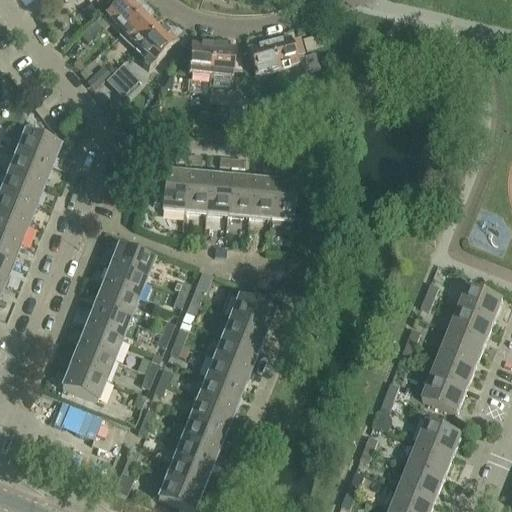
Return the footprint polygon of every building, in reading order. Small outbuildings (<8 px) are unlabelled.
[(91,0),(97,8),(109,0),(91,0)] [(130,0),(127,0),(114,13),(106,21),(123,38),(146,15),(130,0)] [(146,15),(123,38),(139,54),(161,31),(146,15)] [(161,31),(139,54),(149,64),(143,70),(149,76),(178,48),(161,31)] [(290,43),(269,48),(276,76),(297,71),(295,62),(302,61),(298,45),(291,46),(290,43)] [(188,79),(187,96),(208,98),(209,94),(210,81),(213,49),(191,46),(189,64),(187,79),(188,79)] [(269,48),(247,53),(255,81),(276,76),(269,48)] [(210,81),(209,94),(231,96),(232,84),(235,51),(213,49),(210,81)] [(181,63),(180,78),(187,79),(189,64),(181,63)] [(87,71),(80,77),(81,79),(85,83),(92,77),(88,72),(87,71)] [(25,137),(17,157),(51,171),(59,150),(25,137)] [(51,171),(17,157),(9,177),(43,191),(51,171)] [(189,160),(176,158),(175,168),(188,169),(189,160)] [(202,161),(189,160),(188,169),(201,170),(202,161)] [(232,163),(219,162),(218,172),(231,173),(232,163)] [(245,165),(232,163),(231,173),(244,174),(245,165)] [(275,168),(262,166),(261,176),(274,177),(275,168)] [(288,169),(275,168),(274,177),(287,178),(288,169)] [(43,191),(9,177),(0,198),(35,211),(43,191)] [(161,215),(184,217),(187,179),(165,177),(161,215)] [(209,181),(187,179),(184,217),(205,219),(209,181)] [(230,183),(209,181),(205,219),(227,221),(230,183)] [(252,185),(230,183),(227,221),(249,223),(252,185)] [(273,187),(252,185),(249,223),(270,225),(273,187)] [(273,187),(270,225),(271,225),(271,229),(290,231),(291,227),(293,227),(296,189),(273,187)] [(35,211),(0,198),(0,220),(27,231),(35,211)] [(27,231),(0,220),(0,243),(19,251),(27,231)] [(19,251),(0,243),(0,267),(11,272),(19,251)] [(118,251),(110,272),(145,285),(153,265),(118,251)] [(11,272),(0,267),(0,290),(3,292),(11,272)] [(110,272),(102,292),(136,306),(145,285),(110,272)] [(183,288),(178,299),(186,302),(191,291),(183,288)] [(439,293),(431,290),(426,301),(434,304),(439,293)] [(469,291),(459,315),(494,329),(503,305),(469,291)] [(102,292),(94,312),(129,325),(136,306),(102,292)] [(195,294),(190,306),(198,309),(203,298),(195,294)] [(178,299),(173,311),(181,314),(186,302),(178,299)] [(434,304),(426,301),(421,313),(429,317),(434,304)] [(239,302),(230,323),(265,337),(274,315),(239,302)] [(194,321),(198,309),(190,306),(186,317),(194,321)] [(94,312),(86,332),(120,346),(129,325),(94,312)] [(494,329),(459,315),(450,338),(485,351),(494,329)] [(265,337),(230,323),(222,342),(257,356),(265,337)] [(166,328),(162,339),(170,342),(174,331),(166,328)] [(86,332),(78,351),(113,365),(120,346),(86,332)] [(179,335),(174,347),(182,349),(186,338),(179,335)] [(421,338),(412,335),(408,347),(416,350),(421,338)] [(485,351),(450,338),(441,360),(476,374),(485,351)] [(162,339),(157,351),(165,354),(170,342),(162,339)] [(257,356),(222,342),(214,363),(249,377),(257,356)] [(177,361),(182,350),(182,349),(174,347),(170,358),(177,361)] [(416,350),(408,347),(403,359),(411,362),(416,350)] [(78,351),(70,372),(104,386),(113,365),(78,351)] [(476,374),(441,360),(432,383),(467,397),(476,374)] [(249,377),(214,363),(206,383),(241,397),(249,377)] [(150,368),(146,379),(154,382),(158,371),(150,368)] [(62,393),(96,407),(104,386),(70,372),(62,393)] [(163,375),(158,387),(166,390),(171,378),(163,375)] [(146,379),(141,391),(149,394),(154,382),(146,379)] [(241,397),(206,383),(198,403),(233,417),(241,397)] [(467,397),(432,383),(423,406),(457,420),(467,397)] [(161,401),(166,390),(158,387),(153,398),(161,401)] [(399,392),(391,389),(386,401),(394,404),(399,392)] [(137,400),(133,411),(141,414),(145,403),(137,400)] [(394,404),(386,401),(381,413),(390,416),(394,404)] [(233,417),(198,403),(190,423),(225,437),(233,417)] [(147,415),(142,427),(150,430),(155,418),(147,415)] [(225,437),(190,423),(182,443),(216,457),(225,437)] [(427,426),(418,450),(453,464),(462,440),(427,426)] [(150,430),(142,427),(137,438),(145,441),(150,430)] [(216,457),(182,443),(174,463),(209,477),(216,457)] [(377,446),(369,443),(365,454),(373,457),(377,446)] [(453,464),(418,450),(409,473),(444,486),(453,464)] [(373,457),(365,454),(360,467),(368,470),(373,457)] [(138,458),(130,455),(126,467),(134,470),(138,458)] [(209,477),(174,463),(166,483),(201,497),(209,477)] [(134,470),(126,467),(121,478),(129,481),(134,470)] [(444,486),(409,473),(400,495),(435,509),(444,486)] [(194,511),(201,497),(166,483),(157,504),(178,511),(194,511)] [(359,492),(351,488),(347,499),(355,503),(359,492)] [(433,511),(435,509),(400,495),(393,511),(433,511)] [(351,511),(355,503),(347,499),(342,511),(341,511),(351,511)]
